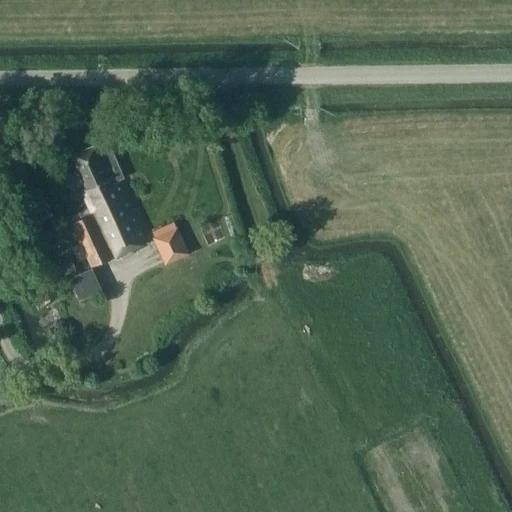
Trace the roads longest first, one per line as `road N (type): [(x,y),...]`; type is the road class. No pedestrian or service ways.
road 1 (unclassified): [(0,78),(511,70)]
road 2 (track): [(0,328),(18,361),(46,369),(82,364),(104,346),(116,318),(112,276)]
